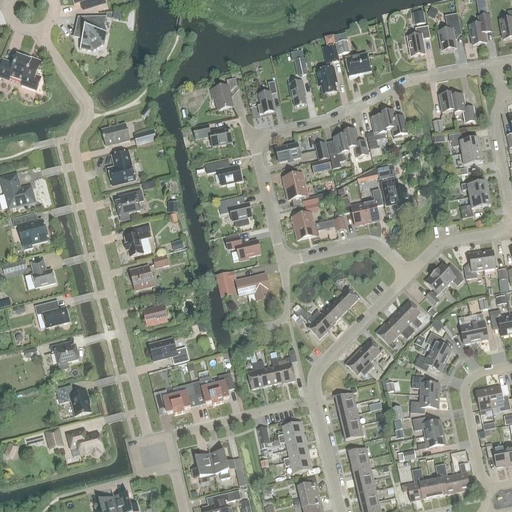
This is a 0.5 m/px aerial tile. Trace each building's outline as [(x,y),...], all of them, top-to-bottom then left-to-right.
[(74,0),(76,5),(82,3),(84,10),(102,4),(100,0),(74,0)] [(438,13),(431,9),(427,17),(434,21),(438,13)] [(412,14),(415,26),(425,24),(423,12),(412,14)] [(503,42),(511,39),(511,12),(507,13),(508,20),(499,22),(503,42)] [(461,34),(459,22),(457,16),(445,18),(447,32),(438,33),(442,53),(456,50),(453,36),(461,34)] [(489,17),(477,19),(479,26),(469,28),(472,47),(486,45),(484,35),(492,34),(489,17)] [(107,34),(102,32),(105,18),(92,19),(90,29),(76,26),(74,38),(82,40),(79,51),(80,51),(80,50),(93,53),(103,47),(106,34),(107,34)] [(422,41),(430,40),(428,28),(415,30),(416,37),(407,39),(411,59),(425,56),(422,41)] [(350,53),(347,41),(337,44),(340,56),(350,53)] [(339,63),(335,47),(326,49),(330,65),(339,63)] [(370,73),(369,68),(372,68),(370,60),(368,60),(367,56),(345,61),(349,80),(359,78),(359,75),(370,73)] [(36,92),(41,79),(36,77),(41,63),(31,59),(30,62),(17,57),(14,65),(3,62),(0,69),(0,79),(9,82),(10,79),(22,83),(21,87),(36,92)] [(294,62),(298,78),(308,76),(304,60),(294,62)] [(321,88),(323,97),(336,94),(334,85),(337,84),(333,69),(315,73),(318,89),(321,88)] [(229,94),(238,92),(235,80),(226,83),(227,87),(210,91),(213,100),(215,100),(218,112),(233,109),(229,94)] [(271,96),(277,95),(274,83),(268,85),(270,94),(258,96),(260,106),(257,107),(259,116),(274,113),(271,96)] [(293,101),(295,109),(306,106),(304,98),(305,98),(302,83),(288,86),(292,101),(293,101)] [(442,115),(453,113),(454,113),(451,98),(451,95),(438,97),(442,115)] [(463,96),(451,98),(454,113),(453,113),(454,116),(463,114),(465,125),(476,123),(473,108),(465,110),(463,96)] [(141,116),(145,119),(151,113),(146,109),(141,116)] [(386,132),(391,130),(393,138),(407,135),(403,116),(395,118),(393,112),(381,114),(382,117),(386,132)] [(374,135),(366,136),(370,152),(378,150),(376,142),(385,140),(384,135),(387,135),(386,132),(382,117),(371,120),(374,135)] [(433,123),(435,135),(444,133),(441,122),(433,123)] [(106,149),(129,143),(125,126),(102,132),(103,139),(103,141),(104,141),(106,149)] [(232,145),(229,129),(209,134),(208,127),(193,130),(195,141),(210,138),(212,149),(232,145)] [(157,142),(154,131),(134,136),(137,147),(157,142)] [(344,133),(344,137),(345,136),(348,151),(354,149),(356,160),(368,157),(365,142),(359,144),(356,131),(344,133)] [(460,148),(461,156),(480,152),(478,141),(460,144),(459,142),(461,141),(460,135),(448,137),(449,144),(453,143),(454,149),(460,148)] [(349,154),(348,151),(345,136),(344,137),(333,139),(334,143),(327,144),(333,170),(340,168),(339,164),(345,162),(344,155),(349,154)] [(315,146),(319,163),(329,161),(326,144),(315,146)] [(279,165),(300,160),(297,146),(275,151),(279,165)] [(414,162),(422,157),(418,149),(410,153),(414,162)] [(461,156),(463,162),(457,163),(458,169),(483,164),(480,152),(461,156)] [(112,187),(135,182),(131,166),(130,166),(127,153),(112,157),(116,170),(108,171),(112,187)] [(311,165),(313,175),(331,172),(329,161),(311,165)] [(241,182),(238,169),(222,172),(221,164),(205,167),(207,176),(218,174),(221,187),(241,182)] [(379,170),(381,181),(392,179),(389,168),(379,170)] [(370,181),(377,180),(375,170),(369,173),(370,181)] [(468,176),(466,170),(455,172),(456,178),(468,176)] [(305,187),(302,175),(282,180),(285,191),(305,187)] [(9,210),(34,203),(30,189),(19,192),(16,177),(2,181),(9,210)] [(141,185),(143,192),(157,188),(155,181),(141,185)] [(387,207),(395,205),(396,211),(410,208),(406,190),(398,192),(396,182),(382,185),(387,207)] [(469,199),(488,196),(486,184),(467,187),(467,185),(461,186),(462,193),(468,192),(469,199)] [(301,199),(303,208),(318,204),(316,198),(310,199),(307,198),(305,187),(285,191),(287,203),(301,199)] [(362,206),(367,225),(379,222),(376,208),(383,207),(379,191),(372,193),(374,203),(362,206)] [(121,223),(129,221),(128,216),(140,213),(138,205),(144,203),(141,192),(126,196),(128,202),(116,205),(121,223)] [(490,208),(488,196),(469,199),(471,207),(460,209),(462,221),(473,219),(471,211),(490,208)] [(367,225),(362,206),(350,209),(348,198),(341,200),(345,216),(352,214),(355,228),(367,225)] [(247,227),(246,220),(252,219),(248,205),(235,208),(233,201),(217,204),(220,217),(230,215),(232,224),(235,223),(237,230),(248,227),(247,227)] [(304,208),(306,216),(291,220),(292,221),(290,221),(291,226),(293,225),(294,231),(314,226),(311,215),(318,213),(317,205),(304,208)] [(46,238),(48,238),(45,225),(43,226),(42,221),(28,225),(27,217),(12,221),(14,229),(18,228),(24,252),(33,250),(32,247),(47,243),(46,238)] [(343,219),(336,221),(325,223),(327,230),(336,228),(337,233),(345,231),(343,219)] [(129,259),(143,255),(140,242),(151,239),(148,225),(132,229),(134,237),(124,239),(126,246),(125,246),(126,253),(128,252),(129,259)] [(294,231),(297,243),(317,238),(314,226),(294,231)] [(216,229),(210,235),(215,239),(220,234),(216,229)] [(248,259),(260,256),(257,242),(241,246),(239,239),(225,242),(228,252),(236,250),(239,263),(248,261),(248,259)] [(182,242),(172,244),(174,252),(184,250),(182,242)] [(481,254),(483,272),(495,270),(492,252),(481,254)] [(483,272),(481,254),(469,256),(471,269),(464,270),(465,282),(477,280),(476,273),(483,272)] [(153,260),(155,270),(169,266),(166,256),(153,260)] [(2,267),(4,276),(27,270),(25,261),(2,267)] [(55,285),(52,271),(45,273),(44,270),(45,270),(43,261),(31,265),(34,276),(32,276),(35,290),(55,285)] [(433,275),(446,288),(451,282),(457,288),(463,282),(461,276),(450,266),(446,271),(442,267),(433,275)] [(135,293),(154,288),(148,268),(130,272),(135,293)] [(498,272),(499,282),(507,281),(505,271),(498,272)] [(216,277),(221,299),(236,295),(233,282),(236,282),(234,273),(216,277)] [(446,288),(433,275),(425,284),(434,293),(431,295),(430,294),(425,299),(434,308),(439,303),(435,299),(446,288)] [(258,302),(269,299),(268,292),(269,292),(265,276),(236,283),(239,298),(256,295),(258,302)] [(337,295),(342,290),(336,284),(330,289),(337,295)] [(336,297),(338,299),(349,310),(357,302),(346,291),(342,295),(340,293),(336,297)] [(496,299),(498,307),(506,305),(505,297),(496,299)] [(331,306),(342,317),(349,310),(338,299),(331,306)] [(147,328),(166,323),(163,310),(171,308),(169,300),(156,304),(157,310),(143,313),(147,328)] [(478,301),(480,313),(489,311),(487,300),(478,301)] [(46,330),(69,324),(66,309),(54,312),(52,304),(34,308),(37,317),(42,316),(46,330)] [(399,313),(411,324),(417,330),(422,326),(416,320),(420,316),(408,304),(399,313)] [(335,324),(342,317),(331,306),(324,313),(335,324)] [(24,307),(14,309),(16,316),(26,313),(24,307)] [(428,313),(433,319),(437,314),(431,309),(428,313)] [(312,318),(327,333),(336,325),(335,324),(324,313),(321,316),(318,312),(312,318)] [(499,326),(501,338),(511,336),(511,329),(510,317),(501,319),(500,312),(489,314),(492,327),(499,326)] [(408,327),(411,324),(399,313),(392,320),(410,337),(415,333),(408,327)] [(472,326),(475,344),(487,341),(482,316),(477,317),(479,325),(472,326)] [(319,342),(327,333),(312,318),(307,323),(311,326),(307,330),(319,342)] [(406,342),(410,337),(392,320),(385,327),(397,338),(400,336),(406,342)] [(475,344),(472,326),(465,327),(463,320),(458,321),(463,346),(475,344)] [(431,325),(436,333),(443,328),(438,321),(431,325)] [(448,325),(443,330),(451,340),(456,336),(448,325)] [(397,338),(385,327),(385,326),(375,335),(388,348),(392,352),(396,348),(392,344),(397,338)] [(433,349),(430,355),(446,363),(451,352),(440,346),(442,341),(431,335),(426,345),(433,349)] [(417,340),(414,345),(420,348),(423,343),(417,340)] [(174,366),(188,362),(185,350),(176,352),(173,341),(149,347),(153,363),(172,358),(174,366)] [(67,365),(79,362),(75,348),(71,349),(70,343),(50,348),(52,354),(55,354),(60,372),(68,370),(67,365)] [(362,350),(373,361),(380,354),(369,343),(362,350)] [(373,361),(362,350),(361,349),(353,357),(369,373),(374,368),(370,364),(373,361)] [(285,362),(278,364),(279,368),(278,368),(282,385),(282,386),(295,383),(291,365),(297,364),(294,352),(288,353),(290,360),(285,361),(285,362)] [(246,356),(247,361),(250,361),(251,366),(257,364),(256,359),(255,354),(246,356)] [(276,354),(270,356),(273,369),(269,370),(272,387),(282,385),(278,368),(279,368),(278,364),(276,354)] [(440,374),(446,363),(430,355),(426,361),(419,357),(414,368),(426,374),(429,368),(440,374)] [(369,373),(353,357),(345,366),(357,378),(360,375),(364,378),(369,373)] [(272,387),(269,370),(264,371),(262,363),(257,364),(262,389),(272,387)] [(262,389),(257,364),(251,366),(253,374),(247,375),(251,392),(262,389)] [(213,386),(218,406),(223,404),(222,402),(229,400),(227,393),(235,391),(231,375),(218,378),(219,385),(213,386)] [(199,381),(200,383),(192,385),(195,397),(203,395),(206,406),(212,404),(213,407),(218,406),(213,386),(211,378),(199,381)] [(421,391),(420,398),(438,399),(439,386),(426,386),(426,380),(412,379),(412,390),(421,391)] [(382,383),(385,395),(395,392),(393,384),(389,385),(388,381),(382,383)] [(187,399),(195,397),(192,385),(179,389),(181,395),(174,396),(179,416),(184,414),(184,412),(190,410),(187,399)] [(75,418),(91,414),(88,402),(89,402),(87,393),(73,396),(71,387),(55,391),(59,406),(71,403),(75,418)] [(500,388),(488,391),(492,411),(498,409),(499,414),(510,412),(508,400),(502,401),(500,388)] [(492,411),(488,391),(475,393),(480,418),(486,417),(485,412),(492,411)] [(179,416),(174,396),(168,398),(166,392),(153,395),(156,407),(164,405),(167,416),(174,414),(174,417),(179,416)] [(338,410),(355,406),(353,395),(335,399),(338,410)] [(438,411),(438,399),(420,398),(420,405),(411,404),(410,415),(424,416),(424,410),(438,411)] [(340,421),(358,417),(355,406),(338,410),(340,421)] [(404,420),(401,408),(391,410),(394,422),(404,420)] [(378,422),(386,420),(385,414),(376,416),(378,422)] [(343,432),(360,428),(358,417),(340,421),(343,432)] [(425,438),(442,435),(440,423),(427,425),(426,419),(412,422),(414,433),(423,431),(425,438)] [(279,442),(303,436),(301,424),(282,428),(283,437),(278,438),(279,442)] [(483,433),(495,430),(494,424),(482,427),(483,433)] [(360,428),(343,432),(345,442),(363,438),(360,428)] [(44,433),(49,452),(64,448),(59,429),(44,433)] [(257,431),(260,445),(269,443),(266,429),(257,431)] [(395,433),(397,441),(404,439),(402,431),(395,433)] [(84,432),(67,437),(71,450),(78,448),(81,457),(91,454),(92,456),(94,458),(99,456),(100,454),(100,452),(102,451),(98,435),(86,439),(84,432)] [(442,435),(425,438),(426,445),(417,447),(418,452),(445,447),(442,435)] [(287,452),(306,448),(303,436),(279,442),(280,445),(285,444),(287,452)] [(18,449),(9,444),(3,456),(13,461),(18,449)] [(284,465),(309,459),(306,448),(287,452),(289,460),(283,461),(284,465)] [(507,468),(504,449),(492,451),(492,448),(486,449),(488,461),(494,459),(496,470),(507,468)] [(350,465),(368,461),(366,450),(348,454),(350,465)] [(209,453),(215,479),(215,476),(219,475),(221,482),(230,479),(229,473),(235,471),(233,462),(227,464),(224,452),(210,456),(209,453)] [(416,460),(414,452),(398,455),(399,463),(416,460)] [(215,479),(209,453),(208,453),(209,456),(195,459),(198,470),(191,472),(193,481),(214,476),(215,479)] [(309,459),(284,465),(285,469),(291,468),(293,476),(312,471),(309,459)] [(350,465),(353,476),(371,472),(368,461),(350,465)] [(444,466),(440,467),(446,497),(458,494),(454,477),(447,479),(444,466)] [(454,477),(458,494),(470,492),(466,473),(465,473),(464,466),(459,467),(461,476),(454,477)] [(421,471),(416,472),(422,502),(446,497),(440,467),(435,468),(438,481),(423,484),(421,471)] [(353,476),(356,486),(373,482),(371,472),(353,476)] [(422,502),(416,472),(411,473),(414,486),(402,488),(403,495),(408,494),(410,504),(422,502)] [(236,475),(238,484),(245,482),(243,473),(236,475)] [(300,500),(317,496),(315,486),(317,486),(315,479),(303,481),(305,487),(297,489),(300,500)] [(356,486),(357,493),(358,497),(376,493),(373,482),(356,486)] [(225,505),(236,502),(241,501),(239,492),(207,500),(209,508),(203,509),(203,511),(232,511),(229,509),(226,510),(225,505)] [(358,497),(361,508),(378,504),(376,493),(358,497)] [(116,511),(113,495),(112,496),(113,498),(99,502),(101,511),(116,511)] [(113,495),(116,511),(138,511),(137,505),(131,506),(128,495),(114,498),(113,495)] [(302,511),(322,511),(323,511),(322,506),(320,506),(317,496),(300,500),(302,511)] [(263,508),(273,506),(272,502),(265,504),(263,497),(261,498),(263,508)] [(248,502),(241,504),(242,511),(250,509),(248,502)]
